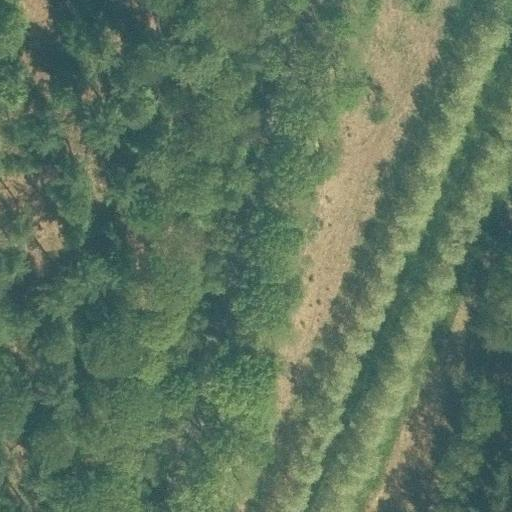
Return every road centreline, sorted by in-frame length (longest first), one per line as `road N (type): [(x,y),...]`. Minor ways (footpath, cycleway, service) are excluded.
road 1 (tertiary): [(170,511),(310,0)]
road 2 (track): [(112,421),(230,0)]
